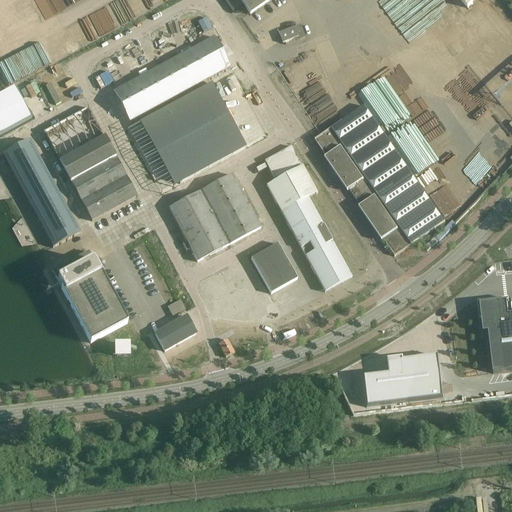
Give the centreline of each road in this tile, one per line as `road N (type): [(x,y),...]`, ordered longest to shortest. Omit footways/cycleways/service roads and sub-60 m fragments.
road 1 (tertiary): [(0,412),(229,377),(409,293)]
road 2 (unclassified): [(409,293),(205,0)]
road 3 (tertiary): [(409,293),(511,201)]
